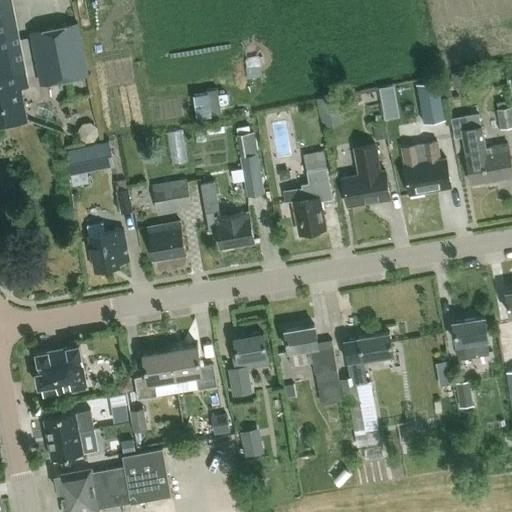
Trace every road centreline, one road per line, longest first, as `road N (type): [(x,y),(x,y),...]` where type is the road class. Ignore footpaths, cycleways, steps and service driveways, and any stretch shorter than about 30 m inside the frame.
road 1 (tertiary): [(0,326),(511,239)]
road 2 (tertiary): [(28,511),(0,369)]
